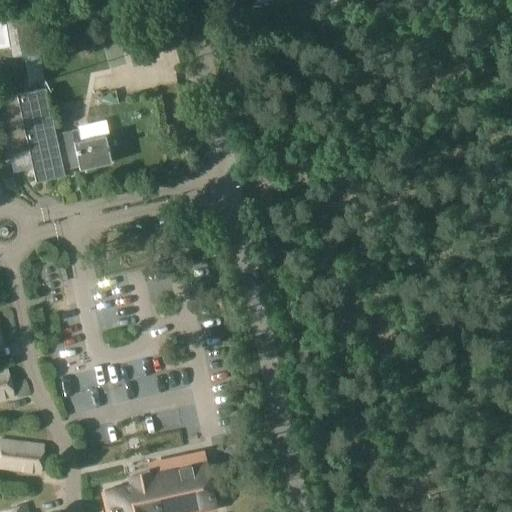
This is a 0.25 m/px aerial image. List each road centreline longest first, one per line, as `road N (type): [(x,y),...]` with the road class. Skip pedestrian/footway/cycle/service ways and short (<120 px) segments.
road 1 (unclassified): [(304,511),(230,181)]
road 2 (residential): [(230,181),(195,0)]
